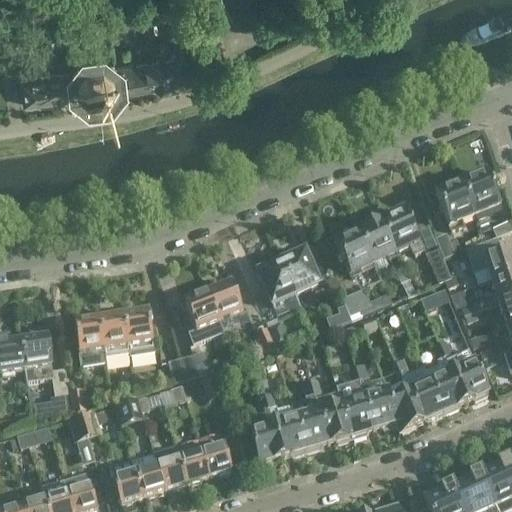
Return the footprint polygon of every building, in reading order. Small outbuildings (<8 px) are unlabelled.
[(182,27),(169,30),(175,54),(187,51),(182,27)] [(98,55),(74,58),(59,78),(61,102),(82,118),(106,115),(121,95),(119,72),(98,55)] [(112,68),(115,90),(130,93),(154,89),(160,94),(169,93),(173,85),(169,61),(113,68),(112,68)] [(23,107),(52,103),(63,102),(67,100),(63,96),(61,75),(50,76),(20,82),(23,107)] [(459,185),(473,219),(488,213),(489,218),(500,214),(484,175),(459,185)] [(473,219),(459,185),(433,195),(449,235),(459,230),(457,225),(473,219)] [(393,215),(379,222),(395,256),(409,250),(413,257),(422,253),(402,213),(394,217),(393,215)] [(379,222),(356,233),(372,267),(387,260),(388,263),(396,259),(395,256),(379,222)] [(506,227),(491,233),(495,242),(510,236),(506,227)] [(372,267),(356,233),(341,240),(342,242),(334,246),(351,281),(359,278),(358,275),(372,267)] [(435,244),(443,262),(454,257),(446,239),(435,244)] [(438,254),(425,259),(437,288),(444,285),(449,283),(438,254)] [(490,287),(511,279),(511,259),(510,254),(482,264),(490,287)] [(279,265),(294,298),(318,288),(303,255),(279,265)] [(294,298),(279,265),(256,276),(271,309),(276,321),(300,310),(294,298)] [(403,271),(394,275),(399,288),(408,284),(403,271)] [(511,279),(490,287),(498,309),(511,304),(511,279)] [(455,281),(449,283),(444,285),(447,293),(458,289),(455,281)] [(230,288),(206,297),(218,326),(241,317),(230,288)] [(363,294),(352,299),(359,316),(370,311),(363,294)] [(218,326),(206,297),(183,306),(193,332),(188,334),(192,347),(222,336),(218,326)] [(348,320),(359,316),(352,299),(341,303),(348,320)] [(511,304),(498,309),(506,332),(511,329),(511,304)] [(459,313),(463,320),(474,316),(470,308),(459,313)] [(340,318),(327,323),(331,333),(349,326),(343,310),(338,312),(340,318)] [(142,360),(140,349),(150,347),(146,316),(121,320),(127,362),(142,360)] [(477,323),(474,316),(463,320),(466,328),(477,323)] [(128,364),(127,362),(121,320),(96,324),(103,368),(128,364)] [(376,322),(361,327),(366,339),(380,333),(376,322)] [(103,368),(96,324),(72,328),(79,372),(103,368)] [(279,325),(266,331),(276,352),(289,346),(279,325)] [(363,337),(360,329),(344,335),(346,342),(363,337)] [(265,331),(254,336),(263,356),(274,351),(265,331)] [(29,345),(18,347),(23,376),(25,388),(51,384),(50,372),(45,344),(49,344),(47,332),(28,335),(29,345)] [(0,380),(23,376),(18,347),(8,349),(6,338),(0,339),(0,380)] [(446,346),(439,349),(445,362),(452,359),(446,346)] [(438,365),(445,362),(439,349),(431,353),(438,365)] [(479,357),(482,365),(493,360),(490,353),(479,357)] [(396,367),(402,380),(405,385),(409,394),(423,426),(444,416),(430,385),(423,370),(410,376),(401,356),(393,360),(396,367)] [(487,397),(481,385),(471,365),(468,356),(446,366),(450,375),(465,407),(487,397)] [(496,368),(493,360),(482,365),(486,372),(496,368)] [(191,362),(179,365),(185,385),(197,381),(191,362)] [(171,389),(185,385),(179,365),(165,370),(171,389)] [(395,383),(402,380),(396,367),(389,370),(395,383)] [(358,386),(366,383),(363,372),(354,374),(358,386)] [(64,374),(50,376),(54,402),(68,400),(67,398),(64,374)] [(352,387),(358,386),(354,374),(348,376),(352,387)] [(465,407),(450,375),(430,385),(444,416),(465,407)] [(213,382),(200,386),(205,404),(218,401),(213,382)] [(395,428),(388,403),(385,394),(373,398),(369,382),(366,383),(358,386),(373,435),(395,428)] [(308,388),(312,401),(320,398),(316,385),(308,388)] [(388,403),(395,428),(399,437),(423,426),(409,394),(405,385),(385,394),(388,403)] [(131,386),(119,388),(122,402),(133,401),(131,386)] [(373,435),(358,386),(352,387),(335,392),(336,399),(340,408),(350,442),(373,435)] [(305,403),(312,401),(308,388),(301,390),(305,403)] [(180,392),(169,395),(174,410),(185,407),(180,392)] [(84,416),(80,396),(67,398),(68,400),(70,419),(84,416)] [(312,401),(327,449),(350,442),(340,408),(336,399),(322,403),(320,398),(312,401)] [(263,402),(267,415),(274,413),(270,399),(263,402)] [(66,401),(54,403),(55,407),(48,408),(44,409),(46,420),(69,417),(66,401)] [(294,422),(304,456),(327,449),(312,401),(305,403),(305,407),(291,412),(294,422)] [(145,402),(137,405),(141,418),(148,416),(145,402)] [(263,402),(256,404),(260,417),(267,415),(263,402)] [(116,411),(122,431),(142,425),(136,405),(116,411)] [(271,429),(282,462),(304,456),(294,422),(291,412),(276,417),(274,413),(267,415),(271,429)] [(93,418),(80,422),(86,443),(99,439),(93,418)] [(86,443),(80,422),(68,425),(75,447),(86,443)] [(282,462),(271,429),(248,436),(258,470),(282,462)] [(32,436),(24,439),(28,452),(36,450),(32,436)] [(19,455),(28,452),(24,439),(15,441),(19,455)] [(197,445),(208,483),(231,476),(223,450),(222,450),(218,439),(197,445)] [(208,483),(197,445),(175,452),(186,490),(208,483)] [(186,490),(175,452),(153,458),(164,496),(186,490)] [(164,496),(153,458),(131,465),(142,503),(164,496)] [(497,471),(481,478),(480,476),(480,477),(496,511),(511,511),(511,471),(508,464),(497,469),(497,471)] [(142,503),(131,465),(108,472),(120,510),(142,503)] [(492,511),(495,511),(496,511),(480,477),(468,482),(469,484),(453,491),(452,489),(452,490),(461,511),(492,511)] [(94,511),(84,479),(62,485),(69,511),(94,511)] [(69,511),(62,485),(40,492),(43,504),(45,511),(69,511)] [(461,511),(452,490),(440,495),(440,497),(423,505),(426,511),(424,511),(461,511)]
